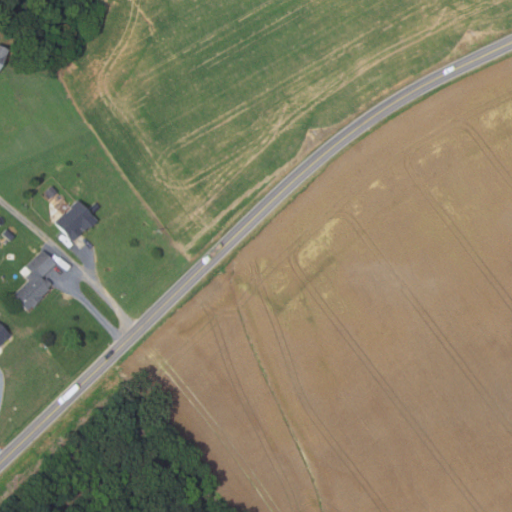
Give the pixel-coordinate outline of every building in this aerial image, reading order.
[(0,66),(0,46),(8,50),(0,66)] [(43,192),(49,186),(54,191),(47,197),(43,192)] [(71,241),(53,222),(77,200),(96,221),(91,225),(90,224),(83,230),(79,227),(78,228),(81,232),(71,241)] [(89,208),(95,203),(99,207),(93,212),(89,208)] [(24,310),(9,296),(25,280),(22,277),(28,271),(23,265),(39,249),(52,263),(38,277),(40,280),(43,277),(49,283),(44,287),(46,289),(38,296),(39,297),(30,307),(28,305),(24,310)] [(0,326),(9,335),(0,343),(0,326)] [(134,442),(130,436),(127,438),(117,422),(134,410),(149,432),(134,442)]
